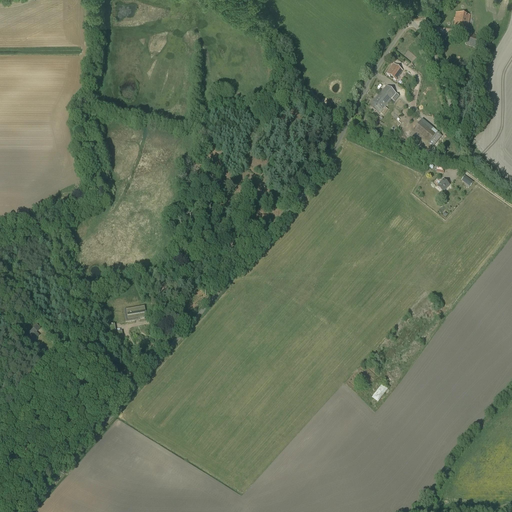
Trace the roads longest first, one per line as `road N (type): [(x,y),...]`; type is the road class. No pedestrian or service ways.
road 1 (tertiary): [(27,511),(312,182),(411,20)]
road 2 (unclassified): [(511,191),(485,171),(455,125),(417,25)]
